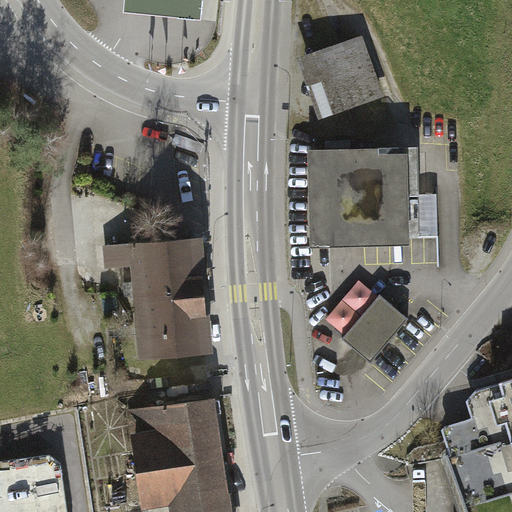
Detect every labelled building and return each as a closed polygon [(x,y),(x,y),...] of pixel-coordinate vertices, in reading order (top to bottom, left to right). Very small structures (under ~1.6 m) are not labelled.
[(202,0),(128,0),(128,10),(200,17),(202,0)] [(357,41),(293,58),(316,141),(380,124),(357,41)] [(403,150),(312,151),(313,238),(405,237),(403,150)] [(137,240),(136,210),(94,212),(96,243),(137,240)] [(198,248),(129,253),(138,360),(207,354),(202,298),(198,248)] [(380,299),(340,339),(369,365),(408,324),(380,299)] [(498,426),(508,423),(511,436),(511,381),(502,384),(506,398),(490,402),(498,426)] [(240,511),(224,398),(126,412),(141,511),(172,507),(172,511),(240,511)] [(0,511),(67,511),(62,465),(51,456),(0,462),(0,511)]
